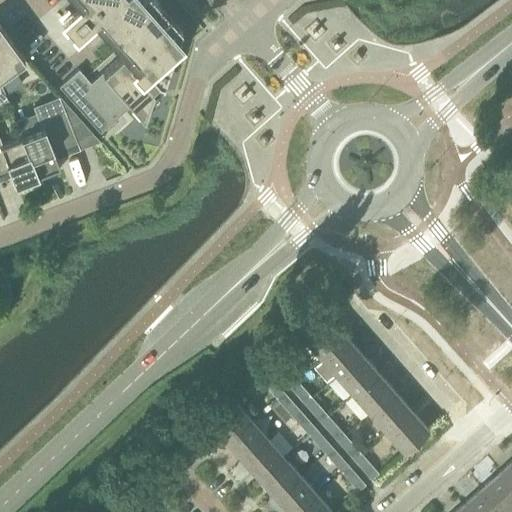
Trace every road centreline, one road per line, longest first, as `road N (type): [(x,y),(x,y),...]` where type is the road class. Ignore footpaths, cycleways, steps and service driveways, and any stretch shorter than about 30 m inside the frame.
road 1 (residential): [(0,240),(163,177),(180,149),(205,62),(245,24)]
road 2 (secondary): [(0,511),(252,271)]
road 3 (residential): [(351,303),(477,442)]
road 4 (residential): [(337,130),(245,24)]
